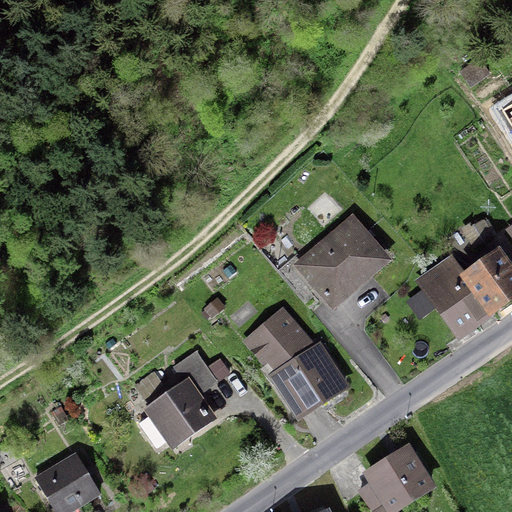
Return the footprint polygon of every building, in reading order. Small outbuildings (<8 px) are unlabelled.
[(345,214),(286,264),(323,307),(382,258),(345,214)] [(447,257),(409,282),(448,341),(476,323),(471,315),(511,288),(484,246),(453,267),(447,257)] [(283,309),(237,340),(289,418),(342,383),(314,342),(308,346),(283,309)] [(179,382),(138,409),(163,448),(210,418),(195,395),(213,384),(194,354),(170,369),(179,382)] [(401,445),(353,473),(360,485),(352,490),(364,511),(388,511),(385,508),(424,484),(401,445)] [(68,455),(27,479),(45,511),(60,511),(91,494),(68,455)]
